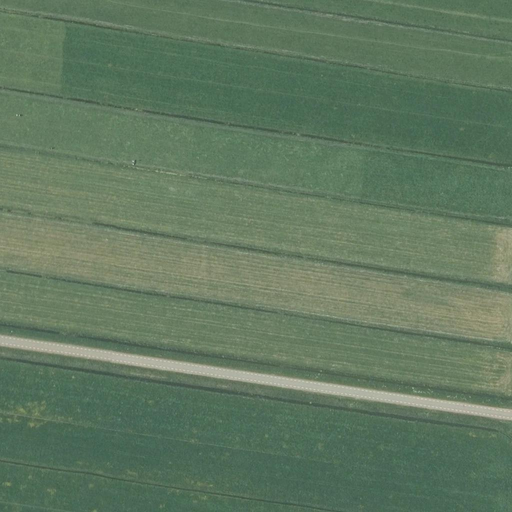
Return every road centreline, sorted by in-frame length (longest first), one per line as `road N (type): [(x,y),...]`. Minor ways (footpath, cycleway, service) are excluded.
road 1 (tertiary): [(511,414),(0,339)]
road 2 (track): [(132,0),(511,55)]
